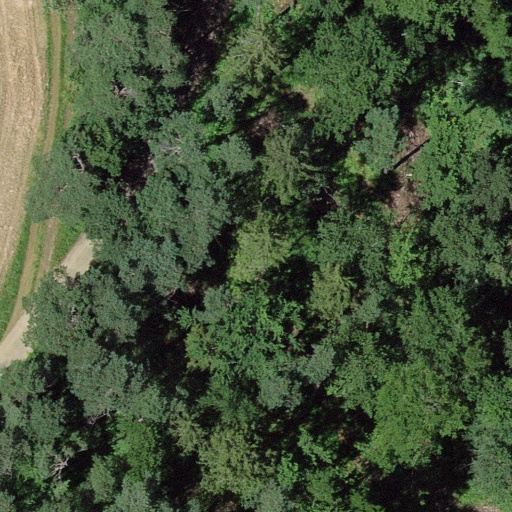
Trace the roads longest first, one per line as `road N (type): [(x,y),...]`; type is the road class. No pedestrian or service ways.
road 1 (unclassified): [(212,0),(124,226),(0,415)]
road 2 (track): [(21,390),(64,108),(60,0)]
road 3 (track): [(280,0),(304,15),(406,180)]
